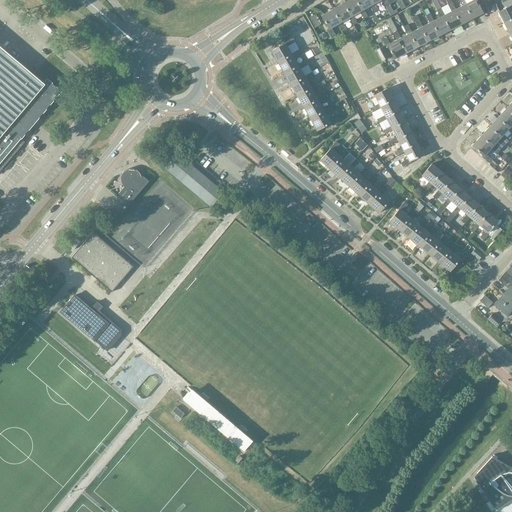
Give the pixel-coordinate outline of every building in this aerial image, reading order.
[(360,12),(354,0),(349,0),(342,4),(350,18),(348,19),(352,26),(353,25),(355,30),(359,28),(356,23),(357,23),(353,16),(359,12),(360,12)] [(363,20),(363,19),(367,17),(363,10),(370,6),(371,5),(368,0),(354,0),(360,12),(359,12),(363,20)] [(381,0),(368,0),(371,5),(370,6),(374,13),(378,11),(374,4),(381,0)] [(381,0),(390,16),(397,12),(396,10),(393,12),(386,0),(381,0)] [(394,0),(400,10),(405,8),(400,0),(394,0)] [(431,0),(434,5),(440,17),(442,16),(449,30),(460,25),(453,11),(451,12),(444,15),(438,3),(436,0),(431,0)] [(444,0),(447,4),(451,12),(453,11),(460,25),(471,19),(463,5),(462,6),(455,10),(451,2),(449,0),(444,0)] [(473,0),(466,4),(463,0),(458,0),(462,6),(463,5),(471,19),(482,13),(475,0),(473,0)] [(350,18),(342,4),(331,10),(339,24),(337,25),(341,32),(346,30),(342,23),(348,19),(350,18)] [(511,7),(511,5),(497,12),(503,23),(511,18),(511,7)] [(339,24),(331,10),(320,16),(328,30),(326,31),(330,38),(335,35),(331,28),(337,25),(339,24)] [(425,16),(429,23),(431,22),(438,36),(449,30),(442,16),(440,17),(433,21),(429,14),(425,16)] [(412,18),(418,29),(420,28),(427,42),(438,36),(431,22),(429,23),(422,27),(416,15),(412,18)] [(386,21),(396,40),(397,39),(405,54),(416,48),(408,34),(407,35),(400,38),(396,31),(397,30),(390,18),(386,21)] [(511,18),(503,23),(508,34),(511,32),(511,18)] [(403,27),(407,35),(408,34),(416,48),(427,42),(420,28),(418,29),(411,32),(407,25),(403,27)] [(310,28),(304,31),(310,43),(316,40),(310,28)] [(394,60),(405,54),(397,39),(396,40),(389,44),(385,37),(381,39),(385,47),(386,46),(394,60)] [(270,52),(277,64),(292,56),(291,55),(287,48),(295,43),(292,39),(284,44),(270,52)] [(382,61),(387,58),(382,47),(380,48),(378,44),(374,46),(382,61)] [(315,55),(321,52),(318,46),(312,49),(315,55)] [(0,47),(0,164),(61,92),(52,84),(48,88),(0,47)] [(299,50),(291,55),(292,56),(277,64),(284,75),(298,67),(297,66),(293,58),(301,54),(299,50)] [(305,61),(297,66),(298,67),(284,75),(290,86),(304,78),(304,77),(300,70),(307,66),(305,61)] [(312,73),(304,77),(304,78),(290,86),(296,97),(311,89),(310,88),(306,81),(314,77),(312,73)] [(318,84),(310,88),(311,89),(296,97),(303,109),(317,100),(313,93),(320,88),(318,84)] [(372,113),(380,109),(379,108),(393,100),(387,89),(373,96),(378,105),(370,109),(372,113)] [(324,95),(317,100),(303,109),(309,120),(324,112),(323,111),(319,104),(327,99),(324,95)] [(399,111),(393,100),(379,108),(380,109),(384,116),(376,120),(378,124),(386,120),(385,119),(399,111)] [(326,115),(333,111),(332,109),(336,107),(334,104),(331,106),(331,107),(323,111),(324,112),(309,120),(316,132),(330,123),(326,115)] [(511,115),(505,109),(497,118),(508,129),(507,130),(511,134),(511,128),(510,127),(511,125),(511,115)] [(404,122),(399,111),(385,119),(386,120),(389,127),(382,131),(384,135),(391,131),(391,130),(404,122)] [(508,129),(497,118),(488,127),(500,138),(498,139),(505,145),(508,142),(502,136),(507,130),(508,129)] [(410,133),(404,122),(391,130),(391,131),(395,138),(388,142),(390,146),(397,142),(396,141),(410,133)] [(493,145),(498,139),(500,138),(488,127),(480,136),(491,147),(490,148),(496,154),(499,150),(493,145)] [(416,144),(410,133),(396,141),(397,142),(401,149),(393,153),(395,157),(403,153),(402,152),(416,144)] [(491,147),(480,136),(471,146),(482,156),(481,157),(487,163),(487,164),(492,169),(495,165),(490,160),(491,160),(485,154),(490,148),(491,147)] [(319,161),(329,170),(339,158),(332,152),(339,145),(335,142),(329,149),(329,150),(319,161)] [(422,155),(416,144),(402,152),(403,153),(407,160),(399,164),(401,168),(409,164),(408,163),(422,155)] [(345,150),(339,158),(329,170),(338,179),(349,167),(349,166),(342,161),(349,154),(345,150)] [(223,192),(192,166),(178,154),(165,169),(211,208),(213,205),(223,192)] [(355,159),(349,166),(349,167),(338,179),(348,187),(359,175),(358,175),(352,169),(358,162),(355,159)] [(429,185),(440,173),(430,165),(420,177),(427,183),(422,189),(425,192),(431,186),(429,185)] [(411,171),(407,167),(395,177),(399,182),(411,171)] [(364,168),(358,175),(359,175),(348,187),(358,196),(368,184),(368,183),(362,178),(368,171),(364,168)] [(149,182),(144,178),(143,177),(140,177),(140,175),(139,173),(135,170),(134,170),(131,169),(127,170),(126,171),(124,172),(122,173),(121,175),(120,177),(120,180),(121,183),(124,187),(118,194),(129,204),(149,182)] [(504,178),(509,173),(505,169),(500,175),(504,178)] [(439,193),(449,181),(440,173),(429,185),(431,186),(437,191),(432,197),(435,201),(441,195),(439,193)] [(374,177),(368,183),(368,184),(358,196),(368,205),(379,193),(378,192),(371,187),(378,180),(374,177)] [(448,201),(459,189),(449,181),(439,193),(441,195),(446,199),(441,205),(444,208),(450,202),(448,201)] [(384,185),(378,192),(379,193),(368,205),(377,214),(388,202),(381,196),(387,189),(384,185)] [(458,209),(468,197),(459,189),(448,201),(450,202),(456,207),(450,214),(454,217),(459,210),(458,209)] [(467,217),(477,205),(468,197),(458,209),(459,210),(465,215),(460,221),(464,224),(469,218),(467,217)] [(388,223),(398,231),(409,218),(408,218),(402,212),(407,205),(403,202),(397,210),(398,210),(388,223)] [(477,225),(487,213),(477,205),(467,217),(469,218),(475,223),(469,230),(473,233),(478,227),(477,225)] [(414,211),(408,218),(409,218),(398,231),(408,239),(419,226),(418,226),(412,220),(417,213),(414,211)] [(497,222),(487,213),(477,225),(478,227),(484,232),(479,238),(482,241),(488,234),(487,233),(497,222)] [(427,222),(424,219),(418,226),(419,226),(408,239),(418,248),(429,234),(428,234),(422,229),(427,222)] [(418,248),(429,256),(439,243),(438,242),(432,237),(437,230),(433,227),(428,234),(429,234),(418,248)] [(490,237),(496,242),(504,232),(499,228),(490,237)] [(93,233),(92,232),(78,250),(71,258),(111,293),(133,267),(93,233)] [(443,235),(438,242),(439,243),(429,256),(439,264),(449,251),(448,251),(442,245),(447,238),(443,235)] [(464,240),(460,245),(466,249),(469,244),(464,240)] [(454,244),(448,251),(449,251),(439,264),(449,272),(459,260),(452,254),(457,247),(454,244)] [(471,254),(478,260),(482,256),(475,249),(471,254)] [(56,271),(52,267),(45,275),(48,279),(56,271)] [(511,278),(505,272),(500,278),(508,285),(509,284),(510,285),(501,295),(511,304),(511,278)] [(75,295),(60,312),(94,341),(96,340),(97,341),(108,350),(121,335),(120,330),(105,316),(102,319),(96,314),(102,307),(96,302),(90,309),(75,295)] [(506,317),(511,309),(511,304),(501,295),(493,305),(506,317)] [(487,308),(492,303),(484,296),(479,301),(487,308)] [(487,320),(496,328),(501,322),(492,314),(487,320)] [(252,449),(254,446),(186,388),(184,391),(187,393),(181,400),(243,453),(249,446),(252,449)] [(511,467),(508,472),(500,465),(502,463),(491,457),(472,477),(495,510),(511,498),(511,467)]
